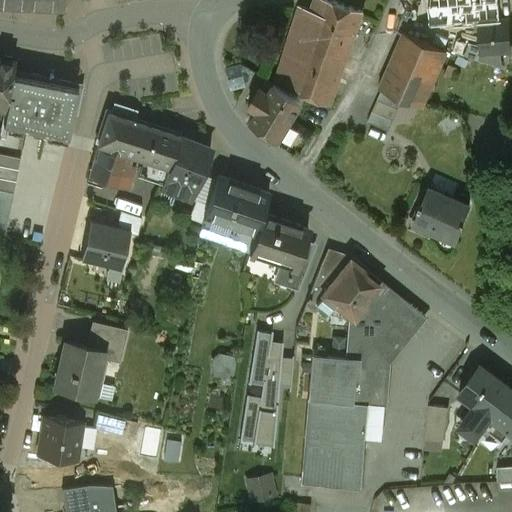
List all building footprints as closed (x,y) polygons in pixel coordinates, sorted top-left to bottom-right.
[(0,0),(0,7),(63,10),(63,0),(0,0)] [(363,11),(329,0),(314,0),(311,10),(299,6),(289,37),(346,58),(363,11)] [(498,0),(447,0),(450,25),(480,22),(483,54),(510,52),(507,19),(500,20),(498,0)] [(447,50),(403,32),(379,87),(382,89),(403,98),(423,107),(447,50)] [(346,58),(289,37),(275,79),(294,86),(293,89),(330,104),(346,58)] [(15,61),(0,57),(0,106),(5,108),(12,74),(15,61)] [(77,87),(12,74),(5,108),(3,122),(68,135),(77,87)] [(304,101),(274,83),(269,91),(261,85),(248,106),(257,111),(251,122),(279,139),(277,143),(299,156),(313,132),(293,120),(304,101)] [(403,98),(382,89),(367,121),(389,130),(403,98)] [(107,111),(97,143),(98,143),(88,176),(121,187),(121,186),(128,188),(135,167),(128,165),(131,155),(167,167),(180,135),(179,134),(131,118),(133,111),(115,105),(113,113),(107,111)] [(210,148),(180,136),(180,134),(180,135),(167,167),(168,167),(161,187),(190,199),(200,173),(210,148)] [(0,165),(18,169),(20,158),(0,153),(0,165)] [(0,178),(15,181),(18,169),(0,165),(0,178)] [(216,179),(200,173),(190,199),(195,200),(207,205),(216,179)] [(268,193),(217,176),(216,179),(207,205),(204,213),(255,231),(268,193)] [(0,190),(13,193),(15,181),(0,178),(0,190)] [(429,187),(422,202),(421,202),(419,206),(420,207),(412,226),(431,234),(433,229),(457,239),(465,220),(464,219),(470,205),(429,187)] [(13,193),(0,190),(0,231),(5,232),(13,193)] [(124,198),(117,222),(138,229),(145,204),(124,198)] [(207,205),(195,200),(189,217),(202,222),(202,219),(204,213),(207,205)] [(308,227),(262,212),(248,253),(280,264),(292,268),(294,268),(304,239),(308,227)] [(131,229),(90,219),(81,258),(121,268),(131,229)] [(298,290),(316,244),(304,239),(294,268),(292,268),(280,264),(274,282),(298,290)] [(344,266),(322,293),(334,303),(348,314),(345,357),(311,354),(300,483),(362,488),(369,404),(383,405),(388,360),(422,317),(350,258),(344,266)] [(344,266),(324,259),(309,293),(304,304),(314,312),(319,305),(327,312),(334,303),(322,293),(344,266)] [(127,329),(92,321),(86,346),(103,350),(102,358),(119,362),(127,329)] [(259,332),(259,330),(257,330),(249,383),(251,384),(251,382),(263,384),(260,397),(249,395),(249,394),(247,393),(240,439),(242,439),(242,438),(254,440),(253,443),(255,443),(256,436),(273,439),(272,445),(275,445),(279,386),(282,357),(283,341),(281,341),(281,345),(270,344),(273,331),(271,330),(270,334),(259,332)] [(86,346),(65,341),(54,386),(93,395),(102,358),(103,350),(86,346)] [(215,374),(236,376),(238,353),(217,351),(215,374)] [(511,391),(511,386),(481,363),(459,392),(492,417),(511,391)] [(511,391),(492,417),(493,417),(510,430),(511,431),(511,391)] [(449,406),(429,404),(425,439),(443,441),(449,406)] [(122,420),(97,413),(94,428),(119,434),(122,420)] [(80,422),(45,416),(39,454),(75,459),(80,422)] [(510,430),(493,417),(486,427),(503,440),(510,430)] [(81,463),(92,464),(94,447),(83,445),(81,463)] [(511,464),(497,465),(498,480),(511,479),(511,464)] [(250,497),(278,494),(275,470),(248,473),(250,497)] [(89,484),(61,488),(65,511),(115,511),(111,486),(89,484)] [(312,491),(289,488),(288,500),(311,502),(312,491)]
